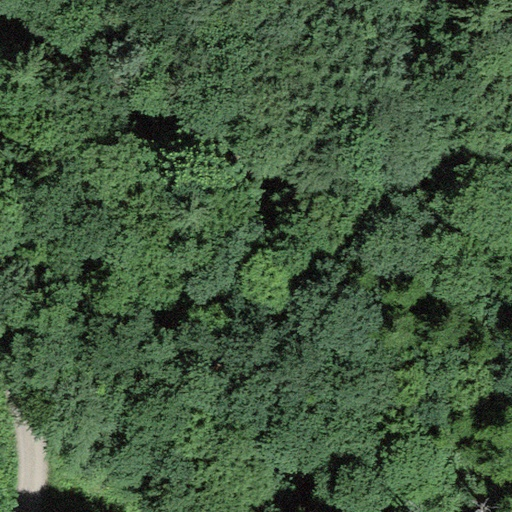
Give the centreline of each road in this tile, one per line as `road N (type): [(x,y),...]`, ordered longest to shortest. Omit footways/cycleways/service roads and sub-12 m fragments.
road 1 (track): [(0,22),(231,160),(400,171),(511,136)]
road 2 (track): [(21,511),(31,440),(0,365)]
